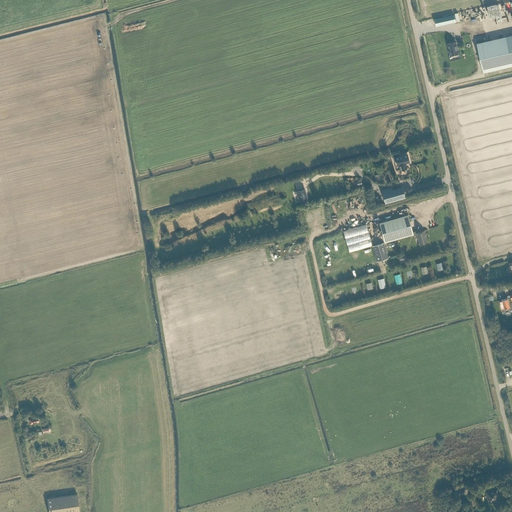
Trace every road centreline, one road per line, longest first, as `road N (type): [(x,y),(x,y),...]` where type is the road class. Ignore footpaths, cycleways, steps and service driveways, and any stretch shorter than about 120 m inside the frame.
road 1 (unclassified): [(511,454),(408,0)]
road 2 (track): [(471,277),(325,311),(310,245),(351,215)]
